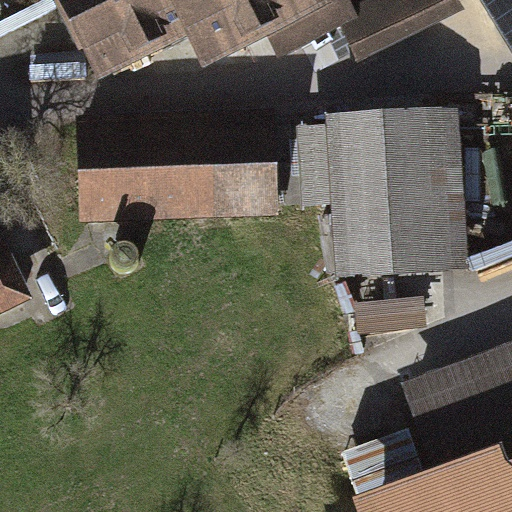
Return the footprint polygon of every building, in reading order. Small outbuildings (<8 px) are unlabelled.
[(71,0),(105,66),(193,22),(209,53),(267,24),(314,0),(313,0),(71,0)] [(280,51),(348,18),(347,16),(379,0),(313,0),(314,0),(267,24),(280,51)] [(367,56),(457,12),(450,0),(379,0),(347,16),(348,18),(367,56)] [(511,0),(496,0),(511,25),(511,0)] [(441,266),(434,124),(302,131),(307,203),(339,201),(342,271),(441,266)] [(302,131),(83,139),(86,212),(307,203),(302,131)] [(511,511),(511,349),(415,384),(454,495),(406,511),(511,511)]
